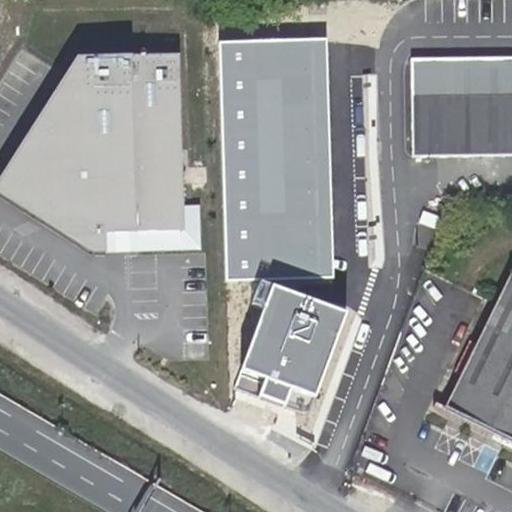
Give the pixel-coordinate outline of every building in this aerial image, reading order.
[(325,41),(219,44),(226,281),(332,278),(325,41)] [(177,60),(62,63),(0,163),(0,210),(81,260),(206,257),(205,201),(180,202),(177,60)] [(511,60),(410,61),(410,96),(511,95),(511,60)] [(511,95),(410,96),(411,156),(511,155),(511,95)] [(511,274),(478,347),(471,345),(458,375),(463,378),(448,412),(511,442),(511,274)] [(345,314),(272,288),(242,371),(266,380),(260,396),(284,405),(290,388),(315,397),(345,314)]
